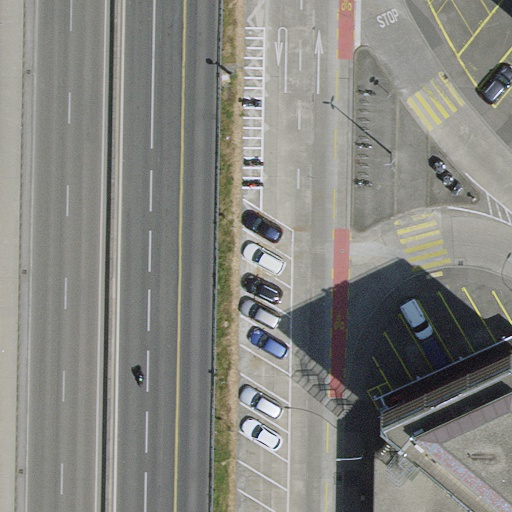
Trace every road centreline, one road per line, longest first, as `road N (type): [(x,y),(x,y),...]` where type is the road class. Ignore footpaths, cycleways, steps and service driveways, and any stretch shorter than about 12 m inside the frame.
road 1 (primary): [(72,0),(63,511)]
road 2 (primary): [(161,511),(170,0)]
road 3 (tertiary): [(317,298),(310,0)]
road 4 (unclassified): [(511,194),(375,0)]
road 5 (tertiary): [(316,511),(317,298)]
road 6 (unclassified): [(317,298),(391,249),(424,238),(511,239)]
